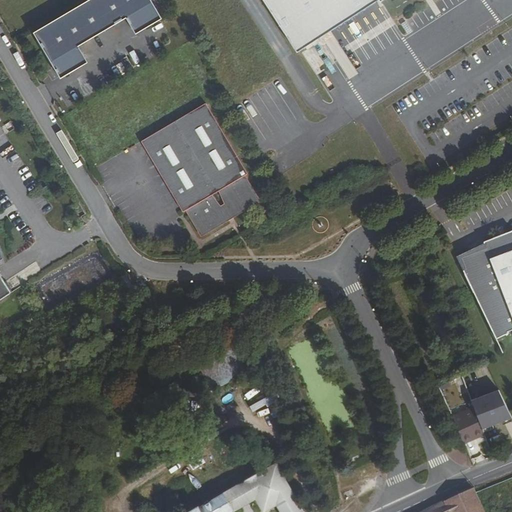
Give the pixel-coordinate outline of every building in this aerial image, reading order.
[(148,0),(88,0),(33,33),(60,79),(87,63),(77,47),(125,19),(135,35),(160,19),(148,0)] [(262,0),(296,52),(376,0),(378,0),(379,1),(381,0),(262,0)] [(140,142),(182,213),(184,212),(200,237),(260,201),(244,176),(247,174),(205,104),(140,142)] [(511,332),(511,234),(487,243),(489,249),(474,255),(473,252),(460,258),(500,341),(511,334),(511,332),(511,333),(511,332)] [(0,299),(12,291),(0,272),(0,265),(6,262),(5,260),(4,258),(3,255),(3,254),(2,252),(1,249),(0,247),(0,246),(0,299)] [(120,276),(115,278),(124,296),(129,293),(120,276)] [(499,387),(471,398),(477,410),(483,427),(511,416),(499,387)] [(455,420),(466,444),(475,440),(474,438),(486,433),(483,427),(477,410),(455,420)] [(245,474),(222,486),(225,492),(200,506),(199,505),(187,511),(229,511),(253,499),(260,511),(261,511),(278,503),(282,511),(304,511),(277,464),(248,479),(245,474)] [(483,511),(477,496),(474,490),(428,511),(483,511)]
